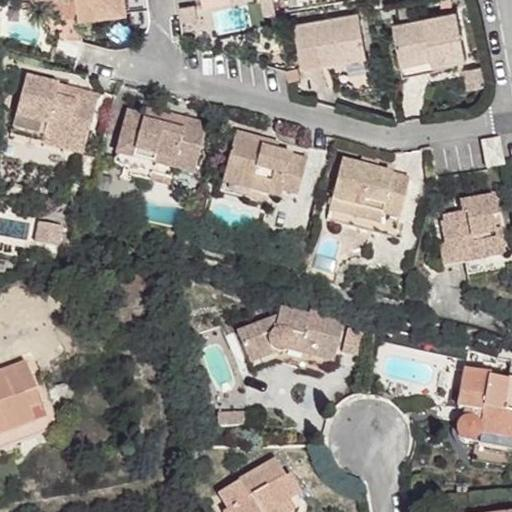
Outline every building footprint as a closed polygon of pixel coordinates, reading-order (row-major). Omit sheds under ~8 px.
[(77,0),(79,17),(126,12),(124,0),(77,0)] [(276,13),(273,0),(262,0),(266,15),(276,13)] [(398,7),(402,24),(416,21),(412,5),(398,7)] [(295,25),(303,69),(335,63),(347,61),(367,57),(359,13),(295,25)] [(393,26),(399,56),(429,49),(431,58),(432,66),(467,59),(457,13),(416,21),(402,24),(393,26)] [(399,56),(401,64),(431,58),(429,49),(399,56)] [(348,67),(347,61),(335,63),(336,69),(348,67)] [(486,87),(482,66),(464,70),(467,90),(486,87)] [(287,70),(289,82),(299,80),(297,68),(287,70)] [(25,78),(15,116),(48,125),(44,137),(84,149),(98,97),(25,78)] [(127,111),(113,163),(150,173),(152,164),(194,175),(207,125),(145,109),(143,115),(127,111)] [(15,116),(10,136),(83,155),(84,149),(44,137),(48,125),(15,116)] [(235,133),(221,182),(280,200),(282,193),(296,197),(307,160),(275,152),(260,148),(262,141),(235,133)] [(486,169),(503,166),(498,139),(481,141),(486,169)] [(275,152),(277,145),(262,141),(260,148),(275,152)] [(376,171),(378,164),(361,159),(358,167),(376,171)] [(340,162),(328,211),(379,225),(382,215),(399,219),(409,180),(376,171),(358,167),(340,162)] [(438,247),(441,259),(474,252),(477,262),(505,256),(500,230),(494,231),(492,218),(498,217),(494,197),(459,203),(460,213),(442,217),(443,222),(440,223),(444,246),(438,247)] [(39,222),(35,243),(57,247),(58,244),(64,245),(66,235),(60,233),(61,227),(39,222)] [(441,259),(442,268),(477,262),(474,252),(441,259)] [(296,275),(293,284),(303,287),(305,277),(296,275)] [(269,297),(256,296),(255,305),(269,305),(269,297)] [(278,317),(237,333),(252,371),(275,362),(275,354),(281,355),(288,353),(289,351),(334,362),(345,319),(309,309),(308,315),(280,308),(278,317)] [(334,362),(289,351),(288,353),(281,355),(275,354),(275,362),(330,377),(334,362)] [(0,434),(34,422),(33,420),(45,416),(25,363),(0,372),(0,434)] [(478,438),(479,435),(511,441),(511,412),(502,411),(507,381),(489,378),(490,374),(465,369),(461,392),(458,409),(459,409),(455,431),(457,436),(458,438),(459,440),(465,443),(470,443),(473,442),(476,440),(478,438)] [(458,409),(461,392),(451,390),(448,407),(458,409)] [(246,426),(246,414),(217,414),(217,427),(246,426)] [(0,448),(58,427),(53,415),(46,418),(45,416),(33,420),(34,422),(0,434),(0,448)] [(511,450),(511,441),(479,435),(478,438),(476,440),(473,442),(470,443),(511,450)] [(275,460),(218,493),(228,509),(231,506),(234,511),(281,511),(278,506),(288,500),(301,492),(290,474),(285,478),(275,460)] [(278,506),(281,511),(290,511),(295,509),(288,500),(278,506)]
